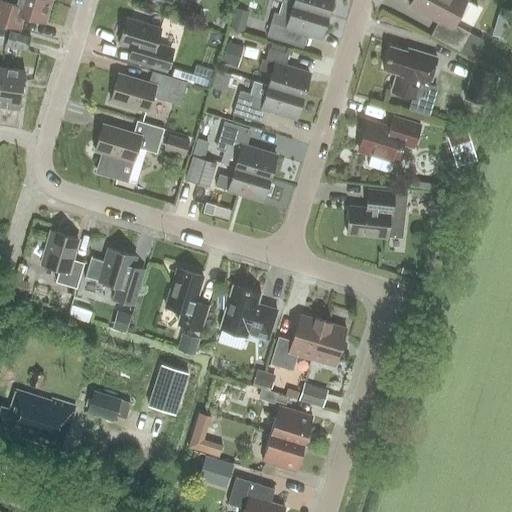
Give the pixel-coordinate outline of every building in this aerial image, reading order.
[(45,24),(52,1),(47,0),(0,0),(0,25),(15,30),(16,29),(13,28),(17,16),(45,24)] [(282,0),(282,2),(283,2),(296,6),(327,16),(332,0),(282,0)] [(413,0),(409,7),(438,22),(431,36),(475,60),(483,43),(482,40),(454,24),(467,1),(465,0),(413,0)] [(468,0),(460,15),(477,24),(486,8),(472,0),(468,0)] [(320,38),(327,16),(296,6),(283,2),(279,14),(274,13),(266,37),(303,48),(307,34),(320,38)] [(511,29),(511,11),(499,8),(495,25),(511,29)] [(167,72),(171,57),(174,47),(157,42),(161,28),(126,18),(119,44),(145,52),(142,64),(167,72)] [(26,52),(30,37),(10,31),(5,45),(26,52)] [(222,63),(238,67),(244,47),(228,42),(222,63)] [(407,52),(390,47),(383,69),(397,73),(391,92),(416,99),(421,84),(428,86),(437,57),(408,49),(407,52)] [(268,86),(303,97),(310,74),(285,66),(289,54),(269,48),(266,60),(262,59),(259,69),(272,73),(268,86)] [(211,68),(195,63),(190,79),(206,84),(211,68)] [(486,104),(496,73),(473,66),(464,98),(486,104)] [(2,68),(0,78),(0,106),(19,109),(25,71),(2,68)] [(180,106),(187,83),(152,72),(149,84),(118,74),(110,99),(149,111),(153,97),(180,106)] [(296,119),(303,97),(268,86),(264,98),(240,91),(233,114),(258,122),(262,108),(296,119)] [(223,140),(229,122),(205,115),(199,133),(223,140)] [(413,148),(420,124),(393,116),(390,128),(367,121),(358,150),(396,161),(401,144),(413,148)] [(157,153),(164,129),(137,121),(133,134),(103,125),(95,150),(101,152),(95,173),(127,182),(128,180),(137,183),(146,150),(157,153)] [(452,156),(473,150),(468,133),(448,139),(452,156)] [(184,156),(189,140),(169,134),(164,150),(184,156)] [(207,142),(195,138),(190,154),(202,158),(207,142)] [(235,167),(269,178),(276,156),(242,145),(230,142),(227,151),(239,155),(235,167)] [(391,176),(396,161),(369,153),(365,168),(391,176)] [(209,187),(216,163),(193,156),(186,179),(209,187)] [(262,201),(269,178),(235,167),(228,190),(262,201)] [(402,214),(404,194),(394,193),(394,192),(368,190),(366,209),(350,207),(347,233),(387,237),(389,213),(402,214)] [(450,210),(446,192),(431,195),(435,213),(450,210)] [(212,214),(215,204),(205,201),(202,211),(212,214)] [(77,288),(84,263),(72,260),(78,239),(52,231),(42,265),(59,270),(56,282),(66,285),(77,288)] [(134,305),(141,280),(129,277),(135,256),(109,248),(99,282),(117,287),(113,299),(134,305)] [(200,331),(208,306),(196,302),(203,276),(177,268),(165,307),(182,312),(178,324),(192,328),(190,335),(181,333),(177,349),(195,354),(199,338),(198,337),(200,331)] [(27,283),(14,279),(10,290),(24,295),(27,283)] [(68,317),(77,288),(66,285),(58,313),(68,317)] [(257,304),(260,294),(233,285),(230,294),(222,294),(223,295),(223,311),(225,311),(220,328),(225,330),(225,335),(226,335),(226,333),(238,334),(248,336),(249,333),(268,339),(277,310),(257,304)] [(126,329),(131,315),(120,311),(115,325),(126,329)] [(311,359),(323,320),(316,318),(315,319),(300,314),(292,341),(279,337),(270,364),(293,370),(297,355),(311,359)] [(323,320),(311,359),(335,366),(346,328),(331,323),(323,320)] [(175,414),(189,373),(161,364),(147,405),(175,414)] [(253,383),(272,388),(276,374),(257,369),(253,383)] [(323,407),(328,390),(304,382),(299,399),(323,407)] [(51,401),(16,390),(10,410),(0,406),(0,424),(20,431),(19,436),(60,449),(65,433),(67,434),(75,407),(52,399),(51,401)] [(126,418),(131,402),(94,390),(86,412),(114,421),(116,415),(126,418)] [(270,433),(304,443),(312,416),(279,406),(270,433)] [(213,444),(217,432),(205,428),(201,440),(213,444)] [(296,470),(304,443),(270,433),(262,460),(296,470)] [(221,460),(217,474),(230,477),(234,464),(221,460)] [(282,511),(284,507),(270,502),(274,489),(236,477),(227,504),(244,509),(243,511),(282,511)]
